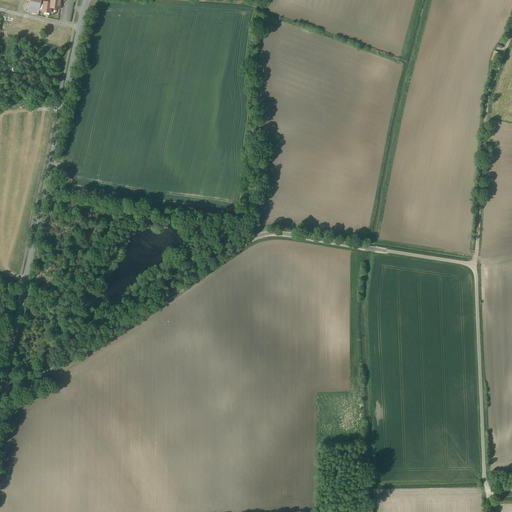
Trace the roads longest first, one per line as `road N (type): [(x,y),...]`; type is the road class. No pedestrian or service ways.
road 1 (unclassified): [(486,490),(475,265),(257,236),(108,340),(1,393)]
road 2 (tertiary): [(86,0),(1,393)]
road 3 (track): [(475,265),(487,93),(511,28)]
